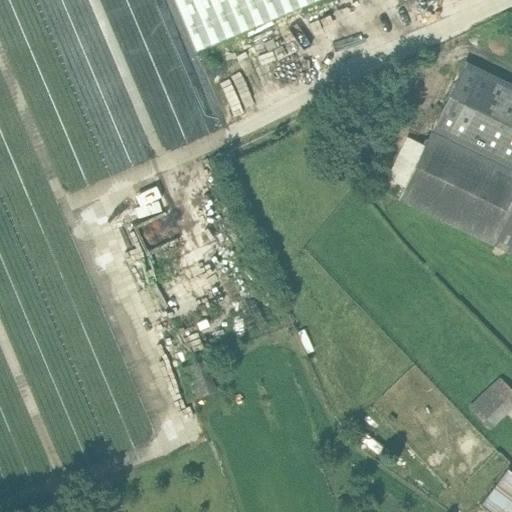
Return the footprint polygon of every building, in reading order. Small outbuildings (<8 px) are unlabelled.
[(174,0),(194,48),(308,0),(174,0)] [(386,179),(403,187),(397,199),(447,223),(492,244),(511,202),(511,169),(431,131),(424,145),(406,136),(386,179)] [(194,398),(217,390),(206,359),(183,367),(194,398)] [(490,427),(511,406),(511,389),(499,376),(468,404),(490,427)] [(359,440),(355,446),(369,458),(374,452),(377,454),(383,447),(365,433),(359,440)]
